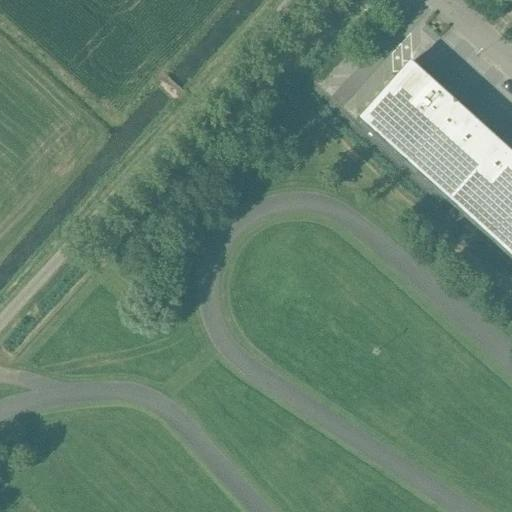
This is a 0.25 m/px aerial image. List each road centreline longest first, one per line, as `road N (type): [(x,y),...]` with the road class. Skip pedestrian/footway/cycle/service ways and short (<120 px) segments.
road 1 (unclassified): [(0,328),(298,0)]
road 2 (unknown): [(242,511),(158,417),(111,393),(60,391)]
